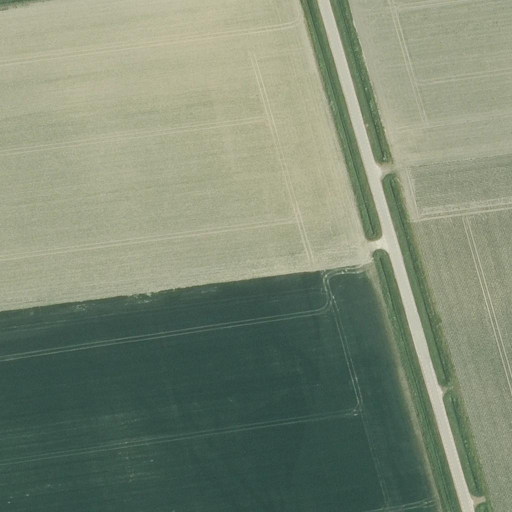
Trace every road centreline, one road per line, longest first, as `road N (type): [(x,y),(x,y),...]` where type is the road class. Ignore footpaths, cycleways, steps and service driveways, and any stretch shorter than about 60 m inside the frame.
road 1 (tertiary): [(467,511),(323,0)]
road 2 (track): [(0,324),(390,241)]
